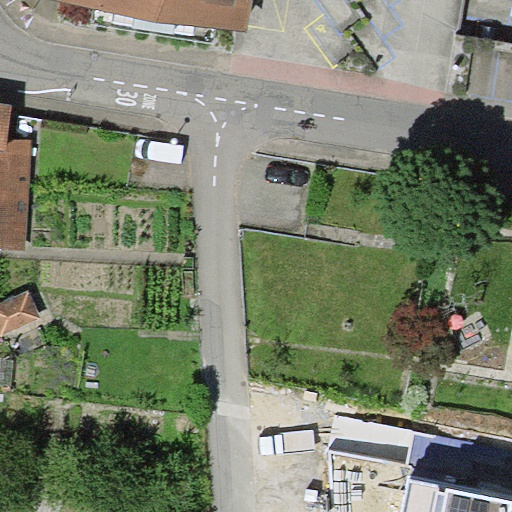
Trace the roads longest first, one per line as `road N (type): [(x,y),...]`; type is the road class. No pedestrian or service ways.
road 1 (residential): [(234,511),(208,95)]
road 2 (residential): [(511,147),(208,95)]
road 3 (residential): [(208,95),(0,54)]
